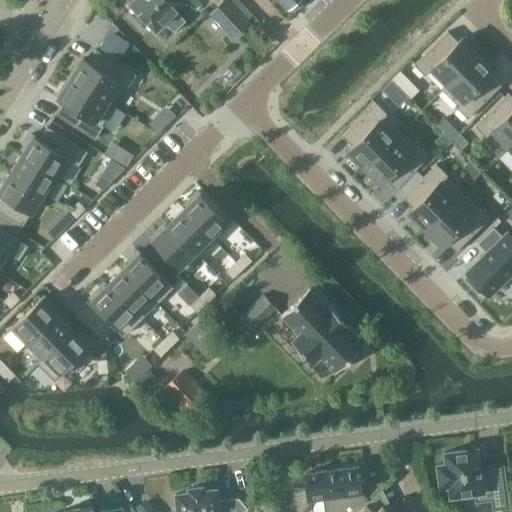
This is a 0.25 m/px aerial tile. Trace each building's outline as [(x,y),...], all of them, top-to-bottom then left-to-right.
[(127,0),(130,3),(128,4),(155,32),(165,22),(173,30),(183,20),(175,12),(184,2),(182,0),(127,0)] [(249,22),(228,0),(222,0),(209,12),(232,37),(249,22)] [(448,31),(414,64),(425,75),(432,69),(447,84),(441,89),(442,90),(480,52),(471,42),(469,44),(462,37),(458,41),(448,31)] [(75,65),(68,77),(114,105),(126,87),(127,88),(136,74),(96,49),(87,61),(83,58),(77,66),(75,65)] [(490,62),(480,52),(442,90),(458,106),(456,107),(467,118),(501,85),(491,75),(495,71),(488,63),(490,62)] [(63,101),(55,113),(95,139),(104,125),(102,124),(114,105),(68,77),(61,88),(63,90),(57,98),(63,101)] [(511,96),(508,92),(475,126),(486,137),(492,130),(508,146),(511,142),(511,96)] [(353,159),(362,168),(401,130),(385,115),(387,113),(375,102),(342,135),(352,145),(347,150),(355,157),(353,159)] [(27,147),(22,155),(60,179),(72,161),(78,165),(87,151),(47,126),(39,139),(31,134),(24,145),(27,147)] [(372,178),(374,176),(381,183),(385,179),(395,190),(429,156),(418,145),(416,146),(401,130),(362,168),(372,178)] [(22,155),(10,173),(49,197),(60,179),(22,155)] [(415,219),(414,220),(423,230),(461,192),(446,176),(447,175),(436,163),(402,197),(413,207),(408,211),(415,219)] [(2,179),(0,182),(0,193),(3,195),(0,200),(0,211),(23,225),(42,194),(48,198),(49,197),(10,173),(5,181),(2,179)] [(190,203),(184,209),(214,240),(230,224),(197,191),(187,200),(190,203)] [(489,218),(478,206),(477,208),(461,192),(423,230),(433,239),(434,238),(441,245),(446,241),(456,251),(489,218)] [(78,201),(69,210),(76,217),(85,208),(78,201)] [(184,209),(168,224),(199,255),(214,240),(184,209)] [(159,228),(150,238),(183,271),(199,255),(168,224),(162,231),(159,228)] [(0,272),(1,273),(12,255),(19,259),(28,245),(0,227),(0,272)] [(477,243),(486,251),(466,270),(489,293),(511,270),(511,235),(507,231),(502,235),(493,227),(477,243)] [(130,262),(123,269),(157,303),(173,287),(139,253),(137,250),(127,260),(130,262)] [(245,253),(236,262),(242,269),(251,260),(245,253)] [(236,262),(226,271),(233,278),(242,269),(236,262)] [(123,269),(108,284),(142,318),(157,303),(123,269)] [(99,288),(89,297),(126,334),(142,318),(108,284),(101,290),(99,288)] [(209,287),(200,296),(206,303),(216,294),(209,287)] [(348,329),(350,327),(329,305),(327,307),(309,288),(281,315),(299,333),(291,341),(313,363),(321,356),(335,371),(349,358),(353,361),(363,352),(360,348),(363,345),(348,329)] [(3,301),(10,307),(19,298),(12,291),(3,301)] [(44,296),(10,329),(26,345),(57,314),(51,308),(53,305),(44,296)] [(200,296),(190,305),(197,312),(206,303),(200,296)] [(57,314),(26,345),(40,360),(37,363),(38,364),(72,330),(57,314)] [(72,330),(38,364),(54,380),(68,365),(74,371),(84,361),(79,355),(91,343),(81,333),(78,336),(72,330)] [(173,331),(163,340),(170,347),(179,338),(173,331)] [(163,340),(154,349),(160,356),(170,347),(163,340)] [(98,373),(107,372),(106,359),(97,360),(98,373)] [(6,365),(0,370),(0,372),(8,381),(15,374),(6,365)] [(161,390),(183,413),(207,390),(185,367),(161,390)] [(480,471),(477,448),(445,452),(446,463),(437,464),(440,486),(449,485),(450,496),(475,492),(476,501),(493,498),(494,508),(508,506),(502,464),(488,466),(489,470),(480,471)] [(326,511),(355,511),(368,501),(360,491),(362,490),(360,476),(362,475),(361,469),(359,470),(358,466),(305,473),(306,477),(303,477),(304,483),(306,483),(307,487),(291,489),(294,511),(303,511),(310,503),(310,497),(324,495),(326,511)] [(244,511),(248,509),(239,497),(218,500),(217,488),(204,489),(203,485),(189,487),(189,491),(176,493),(178,506),(173,507),(173,511),(244,511)] [(272,511),(275,510),(264,497),(254,506),(263,511),(272,511)] [(388,511),(382,505),(376,510),(368,501),(355,511),(388,511)]
